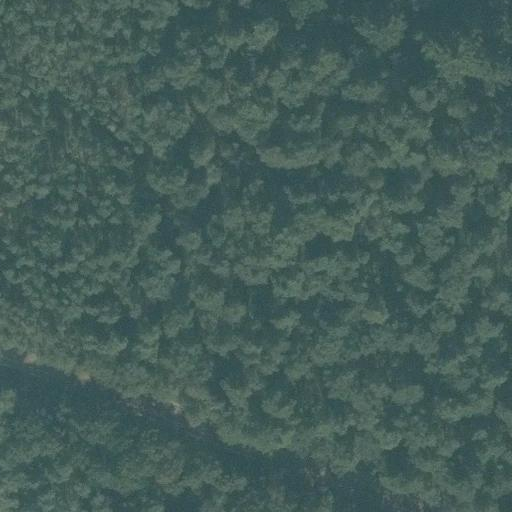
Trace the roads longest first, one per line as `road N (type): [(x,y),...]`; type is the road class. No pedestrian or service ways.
road 1 (tertiary): [(423,511),(0,351)]
road 2 (track): [(300,0),(511,78)]
